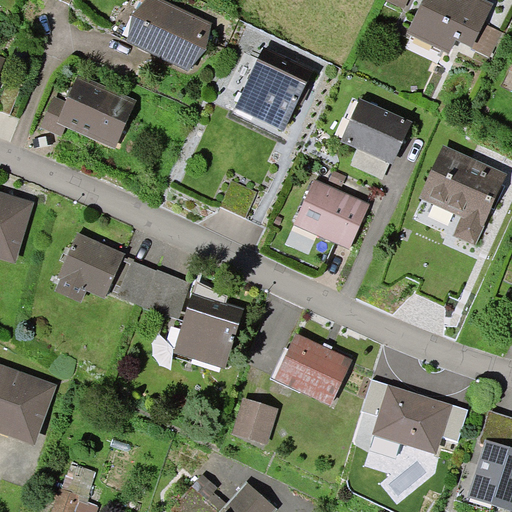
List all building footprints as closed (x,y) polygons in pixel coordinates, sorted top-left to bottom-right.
[(206,28),(147,0),(139,17),(145,19),(133,45),(186,71),(193,56),(198,58),(205,43),(200,40),(206,28)] [(470,0),(467,0),(466,5),(455,0),(424,0),(417,16),(419,18),(412,32),(450,50),(454,41),(483,54),(494,32),(480,25),(488,8),(470,0)] [(261,54),(240,96),(259,104),(253,115),(283,129),(295,104),(298,105),(304,92),(302,91),(308,77),(261,54)] [(52,102),(40,129),(59,138),(64,125),(105,143),(114,124),(119,127),(129,106),(80,84),(77,85),(73,94),(74,97),(71,103),(70,102),(67,108),(52,102)] [(0,97),(0,114),(8,118),(19,91),(5,85),(0,97)] [(349,168),(377,180),(402,123),(363,105),(344,146),(356,152),(349,168)] [(472,244),(498,186),(499,183),(469,169),(470,166),(442,153),(421,198),(464,218),(455,237),(472,244)] [(218,209),(243,221),(256,194),(230,182),(218,209)] [(315,236),(348,250),(367,209),(312,184),(296,219),(318,229),(315,236)] [(0,255),(8,258),(23,210),(0,202),(0,255)] [(83,291),(103,299),(121,259),(74,237),(56,279),(61,281),(55,293),(78,304),(83,291)] [(158,316),(159,313),(169,281),(154,274),(153,275),(129,266),(114,298),(158,316)] [(413,296),(442,309),(454,282),(425,269),(413,296)] [(223,368),(240,314),(190,299),(189,300),(191,300),(185,320),(183,319),(182,324),(164,319),(153,353),(191,365),(193,357),(222,367),(223,368)] [(349,365),(293,339),(274,380),(329,406),(349,365)] [(0,429),(28,439),(45,392),(0,375),(0,429)] [(432,453),(446,410),(388,391),(389,387),(376,383),(367,409),(370,409),(364,427),(375,431),(374,435),(373,434),(369,446),(371,449),(375,451),(375,453),(376,457),(380,458),(384,456),(385,454),(393,456),(396,455),(400,443),(432,453)] [(262,445),(266,434),(252,429),(259,407),(244,403),(233,436),(262,445)] [(511,509),(511,454),(508,453),(511,441),(511,422),(488,415),(479,444),(485,446),(470,495),(456,490),(452,502),(483,511),(488,511),(491,503),(511,509)] [(272,511),(274,511),(245,486),(222,511),(214,511),(190,490),(189,491),(171,511),(170,511),(272,511)]
